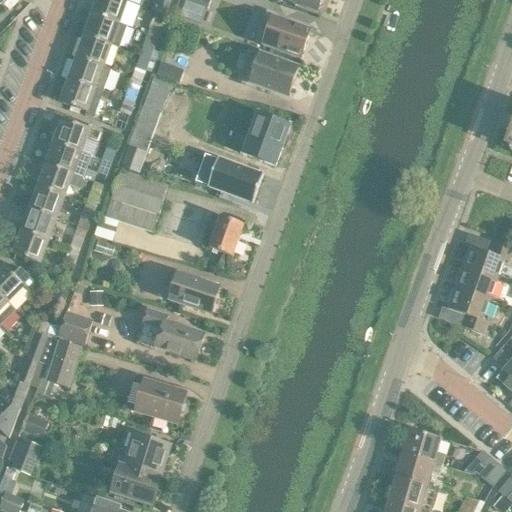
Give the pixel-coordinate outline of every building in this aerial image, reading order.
[(121,24),(129,2),(123,0),(99,0),(94,14),(121,24)] [(162,0),(158,12),(166,15),(167,15),(172,0),(162,0)] [(187,0),(187,2),(210,10),(213,0),(187,0)] [(324,0),(285,0),(320,13),(324,0)] [(162,27),(166,15),(158,12),(154,24),(162,27)] [(127,27),(121,24),(94,14),(86,36),(113,46),(113,47),(119,49),(127,27)] [(304,60),(307,50),(314,31),(275,18),(265,47),(304,60)] [(113,47),(113,46),(86,36),(78,59),(105,68),(113,47)] [(146,46),(142,56),(151,59),(155,49),(146,46)] [(291,98),(300,72),(301,69),(262,55),(252,85),(291,98)] [(134,78),(143,81),(151,59),(142,56),(134,78)] [(112,71),(105,68),(78,59),(71,80),(105,93),(112,71)] [(186,72),(164,64),(159,77),(181,85),(186,72)] [(126,100),(135,103),(143,81),(134,78),(126,100)] [(94,120),(105,93),(71,80),(62,104),(87,113),(86,117),(94,120)] [(144,112),(124,169),(140,174),(145,160),(172,86),(155,80),(144,112)] [(130,116),(135,103),(126,100),(121,113),(130,116)] [(259,115),(244,156),(276,168),(283,148),(285,149),(290,137),(287,136),(291,127),(259,115)] [(82,153),(87,140),(99,144),(103,132),(72,121),(71,124),(64,122),(56,144),(82,154),(82,153)] [(92,157),(82,153),(82,154),(56,144),(48,166),(74,176),(74,175),(79,163),(89,167),(92,157)] [(103,162),(112,165),(117,153),(108,150),(103,162)] [(195,184),(253,205),(264,176),(206,155),(195,184)] [(108,177),(112,165),(103,162),(99,173),(108,177)] [(84,179),(74,175),(74,176),(48,166),(40,189),(66,198),(70,187),(80,190),(84,179)] [(147,180),(138,177),(123,172),(107,218),(107,219),(119,223),(155,235),(171,188),(148,180),(147,180)] [(58,221),(66,198),(40,189),(32,211),(58,221)] [(87,205),(96,209),(100,197),(92,194),(87,205)] [(88,231),(96,209),(87,205),(79,228),(88,231)] [(50,242),(58,221),(32,211),(24,233),(50,242)] [(107,219),(107,218),(102,217),(96,237),(113,242),(119,223),(107,219)] [(246,227),(223,219),(212,251),(235,259),(246,227)] [(80,253),(88,231),(79,228),(71,250),(80,253)] [(42,264),(50,242),(24,233),(16,255),(42,264)] [(511,256),(511,249),(489,241),(469,235),(465,246),(471,248),(464,269),(497,281),(504,262),(510,263),(511,256)] [(74,268),(80,253),(71,250),(65,265),(74,268)] [(9,304),(25,288),(28,291),(39,279),(15,267),(10,272),(6,268),(0,273),(0,296),(9,305),(9,304)] [(490,301),(497,281),(464,269),(457,289),(490,301)] [(179,275),(171,302),(213,316),(222,288),(179,275)] [(489,322),(483,320),(490,301),(457,289),(449,310),(461,314),(457,326),(484,336),(489,322)] [(103,292),(90,292),(90,306),(103,306),(103,292)] [(17,312),(9,304),(9,305),(0,296),(0,328),(0,329),(17,312)] [(198,361),(206,336),(165,324),(167,318),(149,312),(138,346),(157,352),(158,349),(198,361)] [(94,323),(67,314),(59,337),(86,346),(94,323)] [(40,335),(48,338),(52,327),(43,323),(41,329),(32,325),(32,327),(40,335)] [(32,327),(23,351),(30,358),(38,366),(47,369),(56,342),(54,341),(48,339),(48,338),(40,335),(32,327)] [(82,350),(62,344),(56,342),(47,369),(38,394),(45,396),(50,382),(69,388),(82,350)] [(506,354),(502,350),(494,359),(499,363),(506,354)] [(30,386),(38,366),(30,358),(21,382),(21,383),(30,386)] [(511,391),(511,362),(498,380),(511,391)] [(188,395),(137,380),(128,410),(179,425),(182,415),(187,414),(189,406),(186,404),(188,395)] [(21,410),(30,386),(21,383),(21,382),(12,406),(13,407),(21,410)] [(20,410),(13,407),(11,407),(0,417),(0,430),(9,439),(20,410)] [(45,438),(50,424),(30,417),(25,431),(45,438)] [(403,456),(443,467),(446,457),(438,455),(442,440),(410,431),(403,456)] [(122,464),(164,477),(174,447),(128,433),(119,464),(122,464)] [(33,475),(42,449),(26,443),(16,469),(33,475)] [(440,477),(443,467),(403,456),(396,478),(429,488),(429,486),(433,475),(440,477)] [(465,473),(478,476),(493,488),(507,472),(491,458),(486,464),(478,458),(465,473)] [(155,509),(165,478),(164,477),(122,464),(112,495),(155,509)] [(507,500),(511,494),(511,477),(499,493),(507,500)] [(3,478),(0,487),(0,491),(13,496),(17,484),(3,478)] [(429,486),(429,488),(396,478),(389,502),(424,511),(431,511),(438,489),(429,486)] [(0,509),(8,511),(21,511),(25,502),(6,494),(0,509)] [(121,511),(122,508),(98,500),(94,511),(121,511)] [(424,511),(389,502),(386,511),(424,511)]
